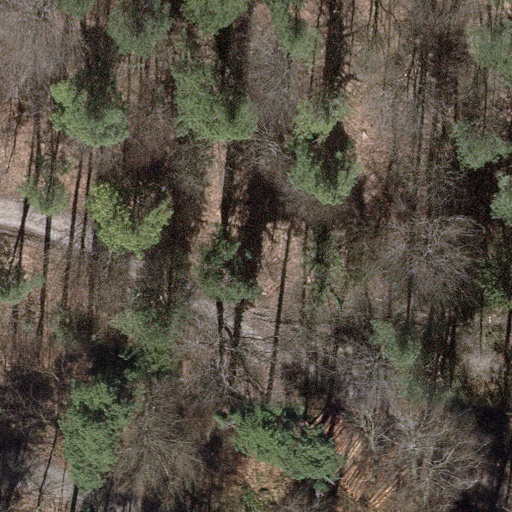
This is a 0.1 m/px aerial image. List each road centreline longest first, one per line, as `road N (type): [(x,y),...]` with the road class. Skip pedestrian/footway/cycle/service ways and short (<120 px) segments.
road 1 (track): [(0,218),(40,219),(341,355),(511,501)]
road 2 (track): [(143,511),(0,459)]
